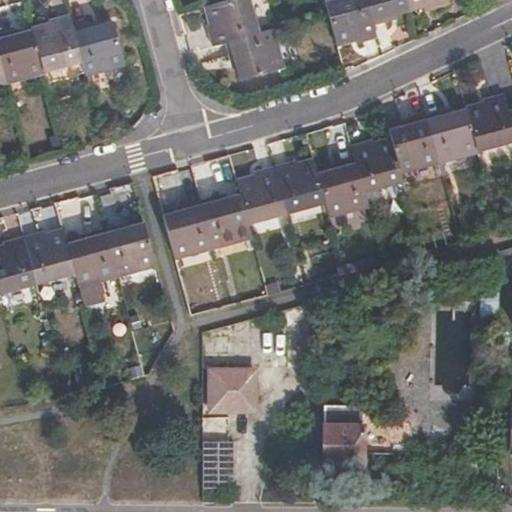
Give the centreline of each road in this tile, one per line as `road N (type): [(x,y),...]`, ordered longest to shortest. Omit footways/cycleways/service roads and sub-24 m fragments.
road 1 (residential): [(192,143),(356,89),(511,19)]
road 2 (residential): [(0,193),(192,143)]
road 3 (residential): [(153,0),(192,143)]
